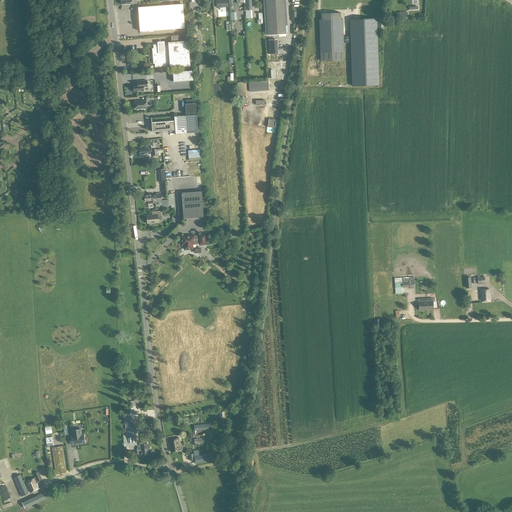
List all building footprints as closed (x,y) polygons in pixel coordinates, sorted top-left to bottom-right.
[(265,0),(268,35),(286,34),(283,0),(265,0)] [(183,4),(138,7),(140,31),(185,28),(183,4)] [(344,60),(343,19),(341,19),(341,12),(321,13),(322,20),(320,20),(321,61),(344,60)] [(377,18),(350,19),(352,86),(379,85),(377,18)] [(278,54),(277,39),(268,40),(269,54),(278,54)] [(191,66),(189,41),(168,42),(168,44),(153,45),(154,48),(152,48),(153,64),(155,64),(155,67),(170,66),(170,68),(191,66)] [(193,70),(173,72),(174,82),(194,80),(193,70)] [(249,91),(269,90),(268,80),(249,82),(249,91)] [(148,87),(147,81),(137,81),(137,85),(133,85),(134,92),(144,91),(144,87),(148,87)] [(247,96),(246,82),(237,83),(238,96),(247,96)] [(135,109),(147,108),(146,100),(135,101),(135,109)] [(186,114),(196,113),(196,103),(185,104),(186,114)] [(152,123),(150,123),(151,125),(152,125),(152,132),(153,132),(153,131),(175,130),(175,135),(176,135),(176,134),(187,133),(198,132),(197,115),(175,116),(174,116),(175,120),(164,121),(164,120),(161,120),(161,121),(152,122),(152,118),(151,118),(152,123)] [(147,148),(140,149),(140,155),(148,154),(150,154),(150,152),(152,152),(151,145),(147,145),(147,148)] [(188,149),(188,160),(200,159),(199,149),(188,149)] [(181,192),(182,203),(203,201),(202,191),(181,192)] [(152,194),(145,195),(145,201),(148,201),(149,204),(156,203),(156,202),(162,201),(162,200),(161,194),(153,195),(152,194)] [(203,201),(182,203),(184,218),(204,216),(203,201)] [(162,211),(155,211),(155,215),(147,216),(147,223),(159,222),(158,217),(162,217),(163,217),(162,211)] [(181,236),(181,237),(180,239),(180,240),(180,241),(181,242),(181,243),(182,245),(185,245),(185,246),(186,247),(187,248),(189,248),(190,248),(191,247),(191,246),(192,245),(192,244),(199,243),(199,245),(206,244),(205,234),(199,235),(194,236),(194,235),(181,236)] [(477,277),(473,278),(474,284),(478,284),(478,285),(485,284),(485,277),(477,277)] [(409,278),(395,279),(396,294),(404,294),(403,288),(410,287),(410,289),(415,288),(414,278),(409,278)] [(480,290),(481,301),(491,301),(490,289),(480,290)] [(418,302),(419,302),(419,310),(433,309),(433,302),(435,302),(435,299),(433,299),(433,298),(418,299),(418,302)] [(124,415),(124,420),(125,420),(125,426),(126,435),(123,435),(124,446),(137,445),(135,425),(131,425),(130,414),(124,415)] [(72,431),(73,437),(71,437),(73,447),(86,445),(84,435),(82,436),(81,430),(72,431)] [(47,446),(54,445),(53,437),(46,438),(47,446)] [(179,438),(169,440),(171,452),(181,450),(182,449),(183,449),(182,447),(181,446),(180,446),(179,438)] [(138,450),(137,450),(130,451),(129,452),(129,455),(130,456),(131,456),(131,455),(147,454),(147,459),(153,458),(153,451),(148,451),(148,444),(141,444),(141,445),(138,445),(138,450)] [(64,458),(63,453),(62,446),(52,447),(56,474),(66,472),(64,458)] [(213,453),(194,456),(196,464),(215,461),(213,453)] [(26,481),(28,487),(31,492),(40,488),(37,481),(42,479),(38,472),(35,473),(36,477),(26,481)] [(28,493),(20,474),(13,478),(21,497),(28,493)] [(45,492),(22,502),(25,508),(47,498),(45,492)]
